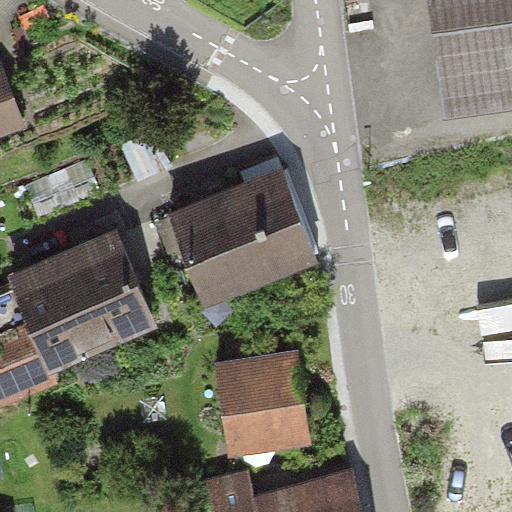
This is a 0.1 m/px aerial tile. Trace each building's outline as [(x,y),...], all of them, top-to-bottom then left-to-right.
[(511,0),(446,0),(459,97),(511,89),(511,0)] [(0,140),(33,129),(21,94),(0,101),(0,140)] [(103,192),(90,159),(27,185),(41,218),(103,192)] [(317,249),(287,170),(175,213),(206,292),(317,249)] [(58,371),(165,326),(126,232),(18,276),(38,323),(58,371)] [(0,411),(64,385),(58,371),(38,323),(0,338),(0,411)] [(298,354),(220,364),(230,436),(307,426),(298,354)] [(415,511),(428,511),(511,498),(511,389),(398,408),(415,511)] [(219,511),(360,511),(353,480),(255,503),(248,471),(211,480),(219,511)]
